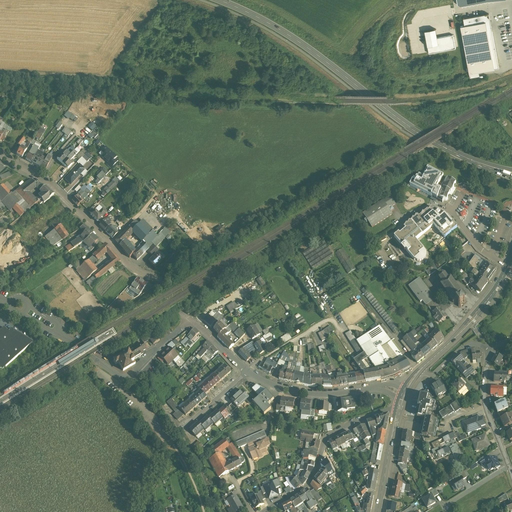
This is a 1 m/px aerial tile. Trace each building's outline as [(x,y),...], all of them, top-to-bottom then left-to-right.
[(463,19),(464,25),(460,26),(470,76),(479,75),(478,71),(499,67),(489,14),(463,19)] [(424,31),(429,53),(456,48),(453,34),(437,38),(435,29),(424,31)] [(74,123),(77,119),(67,111),(64,115),(74,123)] [(39,128),(34,137),(40,140),(44,131),(39,128)] [(21,138),(16,144),(20,147),(25,140),(21,138)] [(30,144),(26,150),(30,152),(33,146),(34,146),(35,145),(32,144),(34,141),(32,141),(30,144)] [(34,146),(33,146),(30,152),(29,154),(34,157),(35,154),(38,150),(38,149),(34,146)] [(20,149),(19,148),(15,153),(17,154),(17,155),(22,158),(26,150),(24,149),(21,147),(20,149)] [(116,157),(108,150),(104,155),(102,157),(109,164),(107,166),(110,169),(117,162),(115,160),(114,161),(113,160),(116,157)] [(70,156),(66,152),(62,157),(66,160),(68,158),(70,156)] [(34,157),(29,154),(26,160),(30,163),(34,157)] [(41,157),(35,154),(34,157),(30,163),(36,166),(41,157)] [(62,157),(60,156),(57,160),(62,164),(66,160),(62,157)] [(41,157),(36,166),(41,168),(46,160),(41,157)] [(47,157),(46,160),(41,168),(45,171),(51,159),(47,157)] [(66,160),(62,164),(67,169),(71,165),(69,163),(71,161),(71,160),(68,158),(66,160)] [(79,165),(65,180),(70,185),(84,170),(79,165)] [(444,176),(427,169),(423,178),(419,176),(418,178),(416,177),(414,182),(412,181),(409,186),(437,200),(438,198),(439,199),(442,193),(444,190),(443,189),(445,186),(444,186),(448,179),(443,177),(444,176)] [(10,172),(0,176),(2,181),(12,177),(10,172)] [(94,183),(97,185),(105,176),(101,172),(96,179),(97,180),(94,183)] [(445,186),(443,189),(444,190),(442,193),(439,199),(438,198),(437,200),(437,201),(443,204),(444,201),(446,202),(446,201),(447,202),(449,196),(449,195),(450,193),(451,193),(452,190),(453,190),(456,184),(455,184),(456,183),(448,179),(448,180),(448,179),(444,186),(445,186)] [(30,180),(19,189),(25,196),(28,194),(35,187),(36,186),(32,181),(30,180)] [(106,188),(110,193),(116,187),(112,182),(106,188)] [(54,195),(45,187),(40,191),(43,193),(38,197),(41,200),(42,202),(43,203),(54,195)] [(19,189),(15,192),(21,200),(25,196),(19,189)] [(6,190),(2,194),(6,198),(8,196),(10,194),(11,194),(6,190)] [(21,200),(15,192),(11,195),(10,194),(8,196),(12,200),(16,205),(18,207),(24,202),(21,200)] [(80,193),(72,201),(77,206),(81,202),(85,198),(84,197),(80,193)] [(35,202),(28,194),(25,196),(21,200),(24,202),(30,209),(37,204),(35,202)] [(1,202),(0,203),(0,209),(1,210),(12,200),(8,196),(6,198),(1,202)] [(390,197),(362,214),(372,228),(392,215),(391,213),(392,212),(392,208),(392,207),(395,205),(390,197)] [(30,209),(24,202),(18,207),(16,205),(12,209),(20,217),(30,209)] [(95,210),(94,211),(98,214),(102,209),(99,206),(95,210)] [(98,214),(94,211),(91,214),(90,215),(97,222),(101,218),(106,213),(102,209),(98,214)] [(433,211),(431,210),(428,212),(427,212),(424,215),(423,214),(422,216),(419,219),(417,217),(417,218),(416,217),(415,220),(414,220),(413,220),(412,222),(411,223),(422,236),(433,226),(445,239),(457,229),(447,217),(447,218),(442,213),(440,215),(438,213),(436,212),(434,210),(433,211)] [(125,224),(119,219),(115,222),(122,228),(125,224)] [(101,224),(99,225),(105,231),(111,226),(105,220),(104,221),(101,224)] [(59,225),(57,221),(51,225),(54,230),(62,241),(68,237),(59,224),(59,225)] [(149,235),(135,221),(128,228),(133,232),(142,242),(149,235)] [(416,241),(422,236),(411,223),(404,229),(406,230),(400,235),(398,233),(394,237),(402,247),(401,248),(405,253),(406,252),(414,261),(415,260),(417,262),(420,262),(422,262),(424,261),(425,259),(426,257),(426,254),(425,253),(425,252),(416,241)] [(111,226),(105,231),(112,238),(118,232),(113,228),(114,228),(113,227),(113,228),(111,226)] [(92,234),(84,227),(80,229),(84,233),(83,234),(82,236),(86,240),(91,235),(92,234)] [(128,228),(115,241),(119,246),(124,241),(133,232),(128,228)] [(54,230),(45,238),(52,248),(62,241),(54,230)] [(161,234),(156,238),(158,239),(157,240),(160,243),(165,238),(161,234)] [(97,240),(91,235),(86,240),(84,243),(89,248),(92,245),(93,245),(97,240)] [(155,241),(149,235),(142,242),(143,243),(148,248),(155,241)] [(80,237),(70,244),(71,245),(74,248),(84,242),(80,237)] [(157,240),(152,245),(146,251),(149,254),(155,247),(160,243),(157,240)] [(323,240),(303,253),(313,270),(334,257),(323,240)] [(137,249),(134,253),(124,241),(119,246),(129,258),(132,255),(137,260),(142,255),(137,249)] [(143,243),(137,249),(142,255),(146,251),(148,248),(143,243)] [(105,244),(100,249),(99,249),(100,249),(96,252),(101,257),(104,254),(107,251),(108,252),(109,256),(113,253),(111,250),(105,244)] [(155,247),(149,254),(153,257),(156,254),(156,255),(159,251),(155,247)] [(335,253),(348,274),(356,269),(343,249),(335,253)] [(106,265),(93,275),(94,277),(96,280),(120,261),(113,253),(109,256),(112,260),(106,264),(106,265)] [(153,257),(149,261),(155,268),(162,261),(156,255),(156,254),(153,257)] [(486,263),(475,255),(468,264),(474,269),(475,271),(477,267),(481,270),(486,263)] [(83,265),(76,271),(85,281),(96,271),(91,265),(88,261),(83,265)] [(73,268),(76,271),(83,265),(80,262),(73,268)] [(481,270),(479,274),(480,276),(479,277),(487,282),(496,270),(486,263),(481,270)] [(475,271),(474,269),(471,274),(477,279),(479,277),(480,276),(479,274),(475,271)] [(460,291),(457,288),(458,287),(457,287),(454,284),(455,283),(454,282),(454,283),(451,279),(452,279),(451,278),(451,279),(450,278),(450,279),(450,278),(449,278),(450,279),(448,280),(447,277),(447,276),(446,277),(445,275),(445,274),(444,275),(442,274),(442,273),(441,274),(439,276),(439,275),(438,276),(439,276),(439,279),(438,279),(438,280),(439,280),(440,281),(438,282),(437,281),(434,283),(435,284),(434,285),(438,289),(438,290),(439,290),(441,293),(443,291),(449,300),(448,301),(451,305),(453,304),(454,304),(455,304),(454,303),(455,302),(456,303),(459,306),(458,306),(458,307),(459,306),(459,307),(459,306),(460,307),(461,307),(460,306),(461,306),(463,304),(464,304),(465,304),(464,303),(465,302),(464,302),(463,301),(464,301),(464,300),(463,299),(462,299),(462,300),(461,299),(462,298),(463,297),(463,298),(464,297),(463,297),(463,296),(466,294),(463,290),(461,291),(460,291)] [(470,282),(465,274),(460,278),(466,286),(469,284),(468,284),(470,282)] [(94,277),(93,278),(92,277),(86,282),(89,286),(96,280),(94,277)] [(261,277),(256,280),(260,287),(265,284),(261,277)] [(470,282),(468,284),(469,284),(472,286),(480,292),(487,282),(479,277),(477,279),(475,283),(471,280),(470,282)] [(143,282),(137,278),(132,284),(138,289),(140,286),(143,282)] [(435,299),(419,278),(409,286),(420,302),(422,300),(426,306),(434,300),(435,299)] [(138,289),(132,284),(129,289),(135,293),(140,287),(140,286),(138,289)] [(140,287),(135,293),(138,296),(143,289),(140,287)] [(361,291),(395,334),(400,329),(367,287),(361,291)] [(434,300),(426,306),(433,315),(432,316),(433,318),(434,317),(436,319),(439,323),(447,317),(434,300)] [(226,307),(231,314),(238,309),(234,302),(226,307)] [(216,313),(211,318),(215,322),(217,321),(220,317),(223,319),(224,318),(217,312),(216,313)] [(208,316),(203,321),(211,327),(215,322),(211,318),(208,316)] [(219,323),(214,330),(219,336),(225,330),(225,329),(219,323)] [(394,339),(383,324),(379,326),(387,336),(391,341),(393,340),(394,339)] [(254,326),(247,331),(252,339),(260,334),(254,326)] [(330,326),(323,331),(326,336),(334,331),(330,326)] [(373,330),(380,341),(383,339),(387,336),(379,326),(373,330)] [(11,330),(8,333),(4,328),(0,331),(0,361),(4,367),(5,368),(33,343),(11,330)] [(195,329),(187,337),(192,341),(199,333),(195,329)] [(245,335),(239,329),(239,330),(234,333),(240,339),(245,335)] [(228,338),(226,336),(228,334),(225,330),(219,336),(217,337),(229,350),(232,347),(234,345),(230,341),(232,340),(229,337),(228,338)] [(379,342),(380,341),(373,330),(366,335),(371,341),(374,346),(377,343),(379,342)] [(437,330),(432,334),(433,335),(430,337),(431,339),(437,345),(443,339),(437,330)] [(150,331),(139,337),(143,344),(150,339),(147,336),(148,335),(151,333),(150,331)] [(151,333),(148,335),(147,336),(150,339),(153,345),(160,340),(154,331),(151,333)] [(323,331),(318,334),(322,342),(327,339),(323,331)] [(356,341),(350,331),(345,334),(355,350),(360,347),(356,341)] [(288,333),(281,337),(283,343),(291,339),(288,333)] [(413,338),(410,334),(406,337),(409,340),(414,346),(417,344),(418,344),(413,338)] [(366,335),(356,341),(360,347),(361,348),(371,341),(366,335)] [(236,336),(231,342),(234,344),(239,339),(236,336)] [(391,341),(387,336),(383,339),(387,344),(393,352),(397,349),(391,341)] [(187,337),(183,341),(187,345),(188,345),(192,341),(187,337)] [(175,339),(168,345),(171,348),(178,343),(175,339)] [(258,339),(255,341),(252,343),(256,349),(260,355),(266,351),(258,339)] [(429,341),(425,345),(431,352),(437,346),(437,345),(431,339),(429,341)] [(405,356),(393,340),(391,341),(397,349),(403,357),(405,356)] [(414,346),(409,340),(407,342),(406,343),(410,349),(414,346)] [(208,341),(203,347),(204,349),(207,352),(208,350),(213,346),(208,341)] [(374,346),(371,341),(361,348),(364,353),(367,358),(368,358),(368,357),(377,351),(374,346)] [(92,343),(57,365),(60,370),(96,348),(92,343)] [(252,343),(242,349),(243,349),(249,356),(254,351),(256,350),(256,349),(252,343)] [(377,343),(374,346),(377,351),(378,353),(382,350),(381,348),(377,343)] [(141,344),(128,352),(133,360),(143,354),(141,352),(145,350),(141,344)] [(424,344),(421,346),(420,345),(419,346),(417,344),(414,346),(416,350),(417,350),(418,351),(424,358),(431,352),(425,345),(424,344)] [(218,352),(213,346),(208,350),(214,356),(218,352)] [(360,347),(355,350),(360,357),(364,353),(361,348),(360,347)] [(170,348),(165,353),(173,360),(177,356),(170,348)] [(207,352),(204,349),(198,355),(201,358),(205,354),(207,352)] [(249,356),(243,349),(238,353),(246,362),(251,358),(249,356)] [(397,349),(393,352),(399,359),(403,357),(397,349)] [(214,356),(208,350),(207,352),(205,354),(207,356),(206,356),(207,357),(210,360),(213,357),(214,356)] [(389,360),(382,350),(378,353),(385,363),(388,361),(389,360)] [(468,350),(462,352),(461,352),(459,354),(465,360),(469,355),(468,350)] [(289,360),(284,351),(280,360),(289,364),(289,360)] [(378,353),(377,351),(368,357),(368,358),(376,370),(377,370),(388,367),(387,366),(385,363),(378,353)] [(424,358),(418,351),(416,352),(411,356),(417,363),(424,358)] [(128,352),(113,361),(115,365),(118,364),(123,372),(135,364),(133,360),(128,352)] [(475,353),(472,353),(472,361),(477,361),(477,363),(480,363),(479,352),(475,353)] [(173,360),(165,353),(161,357),(168,365),(173,360)] [(360,357),(354,361),(355,362),(358,367),(362,374),(364,373),(368,372),(362,363),(364,361),(368,358),(367,358),(364,353),(360,357)] [(496,354),(491,363),(497,366),(500,361),(502,358),(499,356),(496,354)] [(458,355),(451,361),(466,379),(470,375),(469,375),(474,371),(470,366),(466,370),(460,363),(463,360),(458,355)] [(399,359),(394,362),(400,372),(410,367),(403,357),(399,359)] [(368,358),(364,361),(366,364),(370,369),(368,369),(370,372),(376,370),(368,358)] [(275,363),(267,359),(265,364),(262,369),(269,373),(272,368),(275,363)] [(289,364),(280,360),(277,364),(277,365),(283,367),(285,368),(288,369),(288,367),(289,364)] [(389,364),(387,366),(388,367),(393,376),(400,372),(394,362),(389,364)] [(231,372),(225,366),(220,371),(225,377),(231,372)] [(388,367),(377,370),(381,379),(390,376),(393,376),(388,367)] [(368,372),(364,373),(365,382),(381,379),(377,370),(376,370),(370,372),(368,372)] [(225,377),(220,371),(215,375),(220,381),(225,377)] [(284,372),(282,371),(279,379),(285,381),(287,373),(284,372)] [(291,372),(287,372),(287,373),(285,381),(293,383),(295,373),(291,372)] [(298,374),(295,373),(293,383),(303,386),(304,376),(300,374),(299,374),(298,374)] [(360,375),(355,376),(355,375),(347,376),(349,385),(365,382),(364,373),(362,374),(360,374),(360,375)] [(346,374),(335,375),(336,379),(338,387),(349,385),(347,376),(346,374)] [(220,381),(215,375),(210,380),(215,386),(220,381)] [(307,376),(304,376),(303,386),(310,387),(311,377),(307,376)] [(329,378),(323,378),(322,388),(332,388),(329,379),(329,378)] [(336,379),(332,379),(332,378),(329,379),(332,388),(338,387),(336,379)] [(467,385),(461,379),(459,380),(459,381),(465,387),(467,389),(469,391),(471,389),(467,385)] [(215,386),(210,380),(205,385),(210,391),(215,386)] [(457,382),(452,386),(458,393),(459,392),(465,387),(459,381),(459,380),(457,380),(457,382)] [(439,382),(431,387),(434,393),(437,398),(446,392),(439,382)] [(210,391),(205,385),(199,389),(201,392),(201,391),(205,395),(210,391)] [(265,391),(257,385),(252,389),(260,398),(266,392),(265,391)] [(431,388),(426,391),(429,396),(434,393),(431,388)] [(503,388),(496,388),(491,388),(491,395),(495,395),(495,396),(500,397),(500,396),(503,396),(503,392),(502,391),(503,388)] [(201,392),(196,396),(202,402),(207,397),(205,395),(201,391),(201,392)] [(242,391),(231,402),(237,408),(238,409),(246,400),(250,405),(252,402),(249,399),(242,391)] [(260,398),(253,403),(257,408),(258,407),(265,415),(271,409),(268,405),(274,400),(266,392),(260,398)] [(428,401),(429,396),(419,394),(418,402),(417,407),(419,407),(417,416),(424,418),(426,418),(427,409),(429,409),(434,410),(435,402),(428,401)] [(202,402),(196,396),(191,401),(196,407),(202,402)] [(294,399),(283,398),(282,404),(281,412),(285,412),(286,408),(293,409),(294,399)] [(353,398),(336,400),(337,402),(336,402),(338,412),(338,413),(342,412),(347,411),(346,409),(355,408),(353,398)] [(196,407),(191,401),(186,405),(191,411),(196,407)] [(310,402),(302,401),(301,410),(303,411),(307,411),(309,411),(310,402)] [(505,401),(496,405),(497,407),(496,408),(498,412),(505,410),(508,408),(505,401)] [(460,410),(455,402),(450,405),(455,413),(460,410)] [(237,408),(233,403),(228,407),(233,411),(233,412),(237,408)] [(328,404),(320,403),(319,412),(322,412),(322,411),(325,411),(325,412),(327,413),(328,412),(328,410),(328,404)] [(191,411),(186,405),(180,410),(184,414),(186,416),(191,411)] [(228,407),(227,405),(223,409),(229,415),(233,411),(228,407)] [(449,416),(454,413),(450,407),(445,410),(448,415),(449,416)] [(229,415),(223,409),(219,413),(223,418),(224,419),(229,415)] [(445,410),(439,413),(443,419),(448,415),(445,410)] [(219,413),(217,412),(214,415),(219,421),(223,418),(219,413)] [(388,414),(379,417),(380,425),(380,430),(386,431),(389,416),(388,414)] [(507,415),(500,418),(504,428),(510,425),(511,424),(511,414),(507,415)] [(214,415),(209,419),(213,423),(215,425),(219,421),(214,415)] [(209,419),(208,417),(204,421),(210,427),(213,423),(209,419)] [(379,417),(367,421),(369,429),(374,427),(379,426),(380,425),(379,417)] [(483,417),(477,419),(480,426),(485,424),(483,417)] [(437,420),(426,418),(423,430),(421,430),(420,435),(434,437),(437,420)] [(477,418),(463,423),(467,434),(481,429),(480,426),(477,419),(477,418)] [(210,427),(204,421),(200,425),(204,429),(205,431),(210,427)] [(200,425),(198,423),(195,427),(200,433),(204,429),(200,425)] [(365,425),(353,430),(356,435),(357,434),(357,435),(358,435),(360,434),(361,436),(367,432),(365,425)] [(200,433),(195,427),(190,431),(195,437),(200,433)] [(386,431),(380,430),(379,430),(377,437),(376,442),(376,444),(380,445),(383,445),(386,431)] [(264,431),(236,443),(239,448),(248,444),(256,441),(266,436),(264,431)] [(411,432),(403,431),(401,442),(410,444),(411,436),(410,436),(411,432)] [(314,434),(303,432),(301,440),(306,441),(306,443),(308,443),(309,440),(312,441),(314,441),(314,439),(313,439),(314,434)] [(367,432),(361,436),(359,437),(361,439),(362,439),(364,441),(367,439),(370,437),(367,432)] [(350,440),(346,433),(341,436),(345,443),(348,441),(350,441),(350,440)] [(452,435),(444,439),(447,443),(454,440),(455,440),(452,435)] [(341,436),(334,439),(338,448),(341,446),(345,444),(345,443),(341,436)] [(485,436),(472,441),(474,446),(475,445),(478,451),(490,446),(485,436)] [(257,444),(255,445),(256,447),(250,449),(251,453),(251,454),(252,457),(254,456),(255,457),(257,456),(258,458),(262,457),(261,455),(267,452),(265,449),(266,448),(265,447),(270,445),(267,439),(257,444)] [(225,440),(213,449),(217,455),(219,454),(228,448),(230,446),(225,440)] [(333,440),(329,442),(333,449),(333,450),(338,448),(336,444),(335,444),(333,440)] [(439,447),(434,450),(439,459),(451,452),(456,462),(463,459),(454,440),(447,443),(439,447)] [(256,441),(248,444),(250,449),(256,447),(255,445),(257,444),(256,441)] [(314,441),(312,441),(312,444),(311,448),(318,449),(320,442),(314,441)] [(198,442),(192,448),(195,452),(202,446),(198,442)] [(410,444),(401,442),(400,450),(405,450),(405,451),(409,452),(410,444)] [(237,452),(232,445),(228,448),(232,455),(237,452)] [(405,450),(400,450),(399,458),(407,459),(408,460),(409,452),(405,451),(405,450)] [(241,459),(237,452),(232,455),(235,460),(238,458),(241,464),(243,463),(243,462),(244,462),(245,460),(244,459),(242,458),(241,459)] [(217,455),(213,458),(223,476),(229,472),(225,466),(219,454),(217,455)] [(486,456),(479,461),(482,466),(486,463),(489,461),(486,456)] [(223,476),(213,458),(209,460),(219,478),(223,476)] [(235,460),(225,466),(229,472),(242,465),(241,464),(238,458),(235,460)] [(489,461),(486,463),(487,465),(486,465),(489,470),(490,469),(491,471),(495,468),(496,469),(500,467),(494,458),(492,459),(490,460),(490,461),(489,461)] [(323,468),(327,474),(328,475),(329,474),(330,475),(332,474),(334,472),(327,460),(321,466),(323,468)] [(327,474),(323,468),(316,476),(317,477),(324,482),(328,477),(328,476),(328,475),(327,474)] [(310,474),(305,471),(301,477),(307,480),(310,474)] [(377,477),(370,476),(369,477),(367,487),(368,488),(368,491),(368,492),(374,493),(377,477)] [(307,480),(301,477),(298,481),(302,486),(307,480)] [(324,482),(317,477),(314,480),(320,486),(324,482)] [(461,477),(452,483),(457,490),(464,486),(462,482),(463,480),(461,477)] [(298,481),(297,478),(295,479),(291,483),(296,489),(302,486),(298,481)] [(272,482),(275,489),(280,487),(279,479),(272,482),(272,483),(272,482)] [(321,489),(314,480),(310,485),(315,490),(316,492),(317,492),(321,489)] [(266,493),(269,499),(278,495),(275,489),(272,482),(272,483),(263,487),(266,493)] [(403,484),(394,482),(392,491),(398,492),(401,493),(404,493),(405,492),(404,492),(404,486),(403,485),(403,484)] [(310,493),(307,489),(298,496),(303,503),(306,501),(308,500),(310,502),(314,500),(310,493)] [(315,490),(310,493),(314,500),(316,503),(322,499),(317,492),(316,492),(315,490)] [(226,495),(225,496),(222,498),(225,503),(228,501),(228,500),(231,498),(229,494),(226,496),(226,495)] [(506,494),(498,500),(499,503),(508,499),(506,494)] [(259,495),(251,499),(256,509),(264,504),(262,501),(259,495)] [(231,498),(228,500),(228,501),(232,508),(230,509),(228,510),(229,511),(239,511),(239,510),(243,508),(236,496),(231,498)] [(298,496),(295,498),(291,501),(294,508),(295,509),(303,504),(303,503),(298,496)] [(423,501),(427,508),(435,504),(431,496),(423,501)] [(314,500),(310,502),(310,503),(308,504),(307,505),(310,510),(318,505),(316,503),(314,500)] [(291,501),(282,506),(285,511),(290,509),(294,508),(291,501)] [(394,511),(396,505),(388,503),(386,511),(394,511)]
